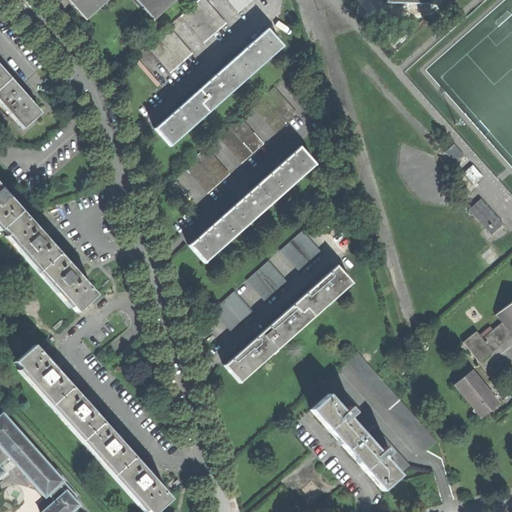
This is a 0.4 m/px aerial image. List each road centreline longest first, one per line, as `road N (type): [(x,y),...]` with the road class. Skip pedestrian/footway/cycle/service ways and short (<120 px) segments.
road 1 (residential): [(220,511),(150,269)]
road 2 (residential): [(116,151),(278,3)]
road 3 (residential): [(150,269),(307,126)]
road 4 (residential): [(116,151),(80,69),(21,0)]
road 5 (unknown): [(127,191),(88,213),(88,229),(106,254),(143,244)]
road 6 (residential): [(150,269),(116,151)]
